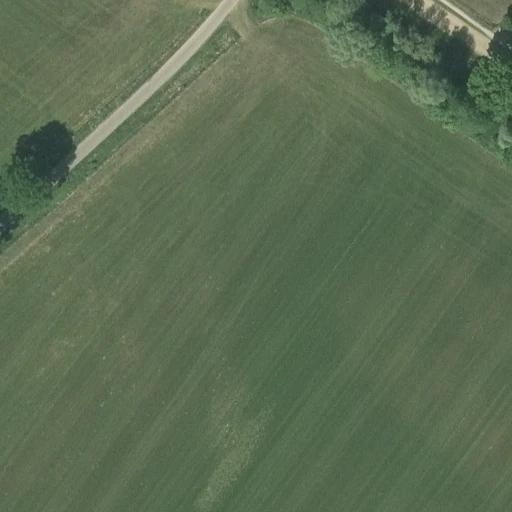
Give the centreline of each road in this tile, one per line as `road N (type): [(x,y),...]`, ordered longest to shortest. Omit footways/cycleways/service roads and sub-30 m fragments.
road 1 (unclassified): [(0,232),(233,0)]
road 2 (track): [(405,0),(511,72)]
